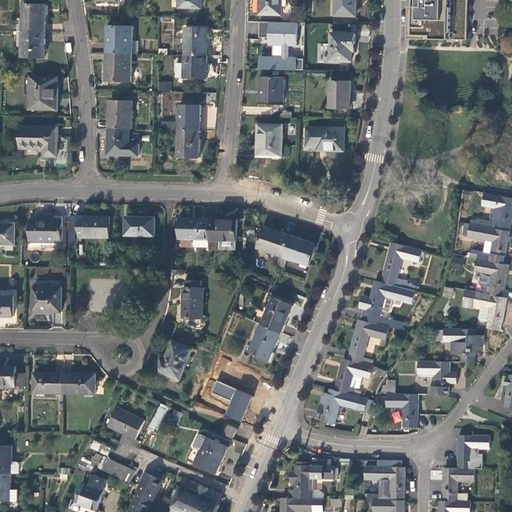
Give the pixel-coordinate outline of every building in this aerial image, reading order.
[(281,0),(259,0),(259,13),(281,13),(281,0)] [(334,0),(334,14),(354,14),(354,0),(334,0)] [(412,0),(411,34),(430,35),(430,39),(466,39),(466,0),(412,0)] [(23,3),(22,30),(44,31),(45,3),(23,3)] [(108,25),(108,52),(132,52),(133,25),(108,25)] [(184,26),(183,54),(205,54),(206,27),(184,26)] [(43,56),(44,31),(22,30),(22,55),(43,56)] [(280,31),(259,31),(259,59),(279,60),(280,31)] [(353,33),(329,32),(329,59),(350,60),(350,52),(350,43),(353,43),(353,33)] [(132,80),(132,52),(108,52),(107,80),(132,80)] [(205,77),(205,54),(183,54),(182,77),(205,77)] [(28,107),(56,108),(57,86),(52,86),(52,76),(29,75),(28,107)] [(282,76),(260,75),(260,92),(258,92),(258,103),(282,103),(282,76)] [(350,79),(329,79),(328,106),(349,107),(349,98),(350,79)] [(159,81),(158,90),(170,91),(171,82),(159,81)] [(110,99),(109,127),(129,127),(132,127),(132,99),(110,99)] [(179,103),(178,128),(199,129),(199,104),(179,103)] [(174,120),(161,120),(161,128),(174,128),(174,120)] [(282,123),(257,122),(257,141),(260,141),(260,155),(281,155),(282,123)] [(57,126),(21,125),(21,147),(45,147),(45,154),(56,154),(57,126)] [(343,127),(307,126),(307,144),(323,144),(323,148),(343,148),(343,137),(343,127)] [(129,142),(129,127),(109,127),(109,153),(139,153),(140,142),(129,142)] [(198,156),(199,129),(178,128),(178,156),(198,156)] [(482,217),(480,224),(508,229),(511,210),(511,196),(484,191),(482,204),(492,205),(499,207),(497,216),(496,218),(496,220),(482,217)] [(492,205),(490,215),(497,216),(499,207),(492,205)] [(84,214),(70,215),(69,240),(84,240),(84,236),(109,236),(109,216),(84,216),(84,214)] [(61,240),(62,215),(54,215),(54,219),(29,219),(29,240),(61,240)] [(154,216),(125,216),(125,234),(154,234),(154,216)] [(471,216),(470,222),(478,223),(480,224),(482,217),(476,216),(471,216)] [(194,237),(208,237),(208,217),(179,217),(179,237),(194,237)] [(236,217),(208,217),(208,237),(208,239),(236,239),(236,217)] [(461,233),(476,236),(478,223),(470,222),(464,221),(461,233)] [(15,224),(0,223),(0,242),(14,243),(15,224)] [(478,249),(477,257),(502,262),(508,229),(480,224),(478,223),(476,236),(486,238),(492,239),(490,252),(483,250),(478,249)] [(256,246),(282,254),(289,233),(281,230),(280,234),(262,228),(256,246)] [(298,236),(289,233),(282,254),(308,263),(314,245),(297,239),(298,236)] [(486,238),(483,250),(490,252),(492,239),(486,238)] [(421,249),(421,248),(415,246),(391,240),(387,258),(380,281),(404,287),(406,282),(395,279),(401,257),(417,261),(421,249)] [(462,271),(465,258),(453,255),(450,269),(462,271)] [(481,283),(480,291),(501,295),(507,263),(502,262),(477,257),(474,269),(482,271),(480,281),(481,283)] [(182,316),(202,316),(202,286),(200,286),(200,279),(185,279),(185,286),(182,286),(182,316)] [(410,302),(413,290),(404,287),(380,281),(374,279),(370,296),(363,319),(388,325),(393,327),(395,319),(379,315),(381,307),(388,309),(391,297),(410,302)] [(62,286),(33,286),(33,308),(52,308),(52,310),(61,310),(62,286)] [(451,297),(453,289),(444,287),(443,295),(451,297)] [(490,306),(486,326),(499,328),(506,296),(501,295),(480,291),(466,288),(462,304),(475,306),(475,303),(490,306)] [(362,306),(359,318),(363,319),(370,296),(362,294),(360,300),(359,305),(362,306)] [(14,296),(0,295),(0,314),(13,315),(14,296)] [(272,295),(260,323),(280,331),(286,317),(292,303),(272,295)] [(384,338),(388,325),(363,319),(359,318),(358,318),(352,341),(347,358),(370,364),(371,359),(362,356),(368,334),(384,338)] [(271,353),(280,331),(260,323),(249,350),(268,359),(271,353)] [(460,352),(460,360),(475,360),(474,347),(474,333),(474,328),(444,327),(444,340),(451,340),(451,353),(460,352)] [(191,347),(172,339),(165,357),(161,356),(156,368),(179,377),(191,347)] [(369,377),(372,364),(370,364),(347,358),(342,357),(337,374),(333,389),(347,392),(352,373),(369,377)] [(435,373),(435,393),(448,393),(448,381),(449,370),(449,360),(418,359),(418,372),(435,373)] [(16,365),(0,364),(0,384),(16,385),(16,383),(16,372),(16,365)] [(16,372),(16,383),(26,383),(26,372),(16,372)] [(34,392),(63,392),(64,372),(34,372),(34,392)] [(96,373),(64,372),(63,392),(95,393),(96,373)] [(259,380),(239,372),(233,388),(225,384),(220,396),(238,404),(239,401),(248,405),(249,402),(259,380)] [(511,372),(509,372),(503,405),(511,406),(511,372)] [(339,403),(370,411),(374,399),(347,392),(333,389),(329,387),(328,392),(327,396),(322,411),(320,419),(334,422),(339,403)] [(403,405),(403,425),(417,425),(417,393),(386,392),(386,394),(378,394),(378,401),(386,401),(386,405),(403,405)] [(317,410),(322,411),(327,396),(321,395),(319,403),(317,410)] [(156,432),(168,407),(160,403),(148,428),(156,432)] [(144,417),(115,405),(107,425),(135,437),(144,417)] [(391,413),(394,424),(403,421),(399,410),(391,413)] [(233,434),(236,425),(228,422),(225,431),(227,432),(233,434)] [(474,467),(482,467),(482,452),(478,452),(478,446),(489,446),(489,433),(458,433),(457,466),(474,467)] [(194,461),(216,471),(220,464),(229,445),(206,435),(194,461)] [(89,448),(107,456),(111,448),(93,440),(89,448)] [(0,471),(10,472),(18,472),(19,463),(17,460),(11,460),(11,444),(0,443),(0,471)] [(95,470),(100,455),(94,453),(91,461),(82,458),(79,465),(95,470)] [(105,464),(103,469),(122,479),(128,467),(115,461),(112,467),(105,464)] [(333,477),(333,465),(306,464),(297,464),(295,464),(295,470),(295,473),(295,481),(295,484),(295,488),(295,496),(312,496),(313,497),(313,477),(333,477)] [(390,478),(390,498),(403,498),(404,466),(373,465),(373,477),(390,478)] [(474,480),(474,467),(457,466),(443,466),(442,499),(457,500),(466,500),(467,492),(457,492),(457,480),(474,480)] [(60,467),(60,478),(68,478),(68,467),(60,467)] [(134,470),(128,467),(123,479),(128,482),(134,470)] [(147,511),(162,478),(161,477),(163,473),(155,470),(153,474),(144,470),(135,490),(136,492),(134,495),(127,509),(134,511),(147,511)] [(9,488),(10,472),(0,471),(0,498),(8,499),(8,488),(9,488)] [(96,508),(106,478),(91,473),(87,483),(82,481),(75,500),(96,508)] [(186,511),(187,511),(215,511),(216,511),(219,503),(221,493),(207,487),(204,493),(196,489),(199,483),(182,476),(178,487),(174,485),(169,496),(173,498),(168,509),(175,511),(186,511)] [(207,487),(199,483),(196,489),(204,493),(207,487)] [(312,510),(312,496),(295,496),(288,496),(281,496),(281,511),(280,511),(293,511),(294,510),(312,510)] [(403,511),(403,498),(390,498),(383,498),(372,498),(372,511),(390,511),(389,511),(403,511)] [(341,507),(341,499),(331,499),(331,507),(341,507)] [(469,511),(470,500),(466,500),(457,500),(442,499),(439,500),(438,511),(469,511)]
